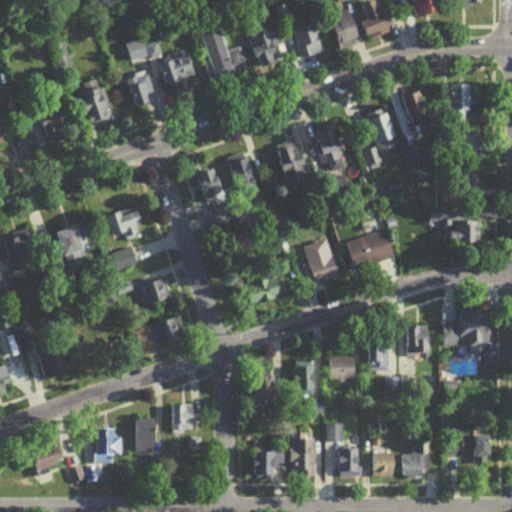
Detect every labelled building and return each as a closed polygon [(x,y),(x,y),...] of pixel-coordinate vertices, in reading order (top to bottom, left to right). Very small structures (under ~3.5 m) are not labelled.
[(411,0),(413,17),(426,16),(424,0),(411,0)] [(481,0),(453,0),(453,10),(481,10),(481,0)] [(357,11),(370,44),(393,34),(380,2),(357,11)] [(328,21),(339,54),(359,48),(348,15),(328,21)] [(214,81),(244,72),(238,52),(225,56),(217,28),(199,34),(214,81)] [(291,35),(301,64),(321,57),(312,28),(291,35)] [(257,73),(279,68),(276,55),(284,53),(279,35),(250,42),(257,73)] [(50,52),(58,76),(72,71),(64,47),(50,52)] [(159,68),(165,91),(194,83),(187,60),(159,68)] [(155,108),(146,77),(126,83),(135,114),(155,108)] [(114,125),(100,83),(77,91),(91,133),(114,125)] [(450,91),(450,123),(474,123),(474,91),(450,91)] [(432,125),(416,96),(401,104),(417,133),(432,125)] [(377,152),(363,156),(367,171),(381,167),(378,158),(397,152),(386,115),(367,122),(377,152)] [(316,139),(324,177),(343,173),(336,135),(316,139)] [(275,150),(286,189),(306,184),(294,144),(275,150)] [(229,168),(238,200),(256,194),(247,163),(229,168)] [(456,196),(478,196),(478,169),(456,169),(456,196)] [(209,213),(225,206),(212,173),(195,180),(209,213)] [(127,246),(137,242),(134,234),(142,230),(135,211),(106,222),(114,243),(124,239),(127,246)] [(452,231),(452,251),(479,251),(479,231),(452,231)] [(66,272),(85,267),(76,234),(56,239),(66,272)] [(2,242),(12,280),(39,273),(29,235),(2,242)] [(345,247),(353,275),(393,263),(385,235),(345,247)] [(325,244),(302,252),(315,289),(338,282),(325,244)] [(110,260),(116,277),(136,270),(130,253),(110,260)] [(243,293),(249,312),(281,301),(274,282),(243,293)] [(141,291),(147,311),(170,304),(164,284),(141,291)] [(482,352),(482,345),(490,345),(489,315),(457,316),(458,329),(441,329),(442,353),(482,352)] [(184,344),(179,323),(130,337),(136,357),(184,344)] [(428,360),(428,333),(401,333),(402,360),(428,360)] [(366,375),(387,375),(387,347),(366,347),(366,375)] [(64,356),(41,356),(41,381),(64,381),(64,356)] [(354,387),(354,363),(327,363),(327,387),(354,387)] [(313,368),(293,368),(293,401),(313,401),(313,368)] [(271,410),(271,376),(252,376),(252,410),(271,410)] [(193,409),(170,409),(170,437),(193,437),(193,409)] [(135,457),(154,457),(154,425),(135,425),(135,457)] [(324,430),(324,446),(340,446),(340,430),(324,430)] [(119,460),(119,442),(113,442),(113,433),(93,433),(93,467),(112,467),(112,460),(119,460)] [(489,441),(472,441),(472,467),(489,467),(489,441)] [(468,461),(468,443),(443,443),(443,461),(468,461)] [(291,445),(289,481),(311,481),(312,446),(291,445)] [(64,469),(56,448),(28,459),(35,480),(64,469)] [(282,450),(266,450),(266,457),(252,457),(252,482),(272,482),(272,473),(282,473),(282,450)] [(427,476),(427,450),(409,450),(409,461),(400,461),(400,483),(420,483),(420,476),(427,476)] [(359,454),(336,454),(336,482),(359,482),(359,454)] [(392,459),(371,459),(371,482),(392,482),(392,459)]
